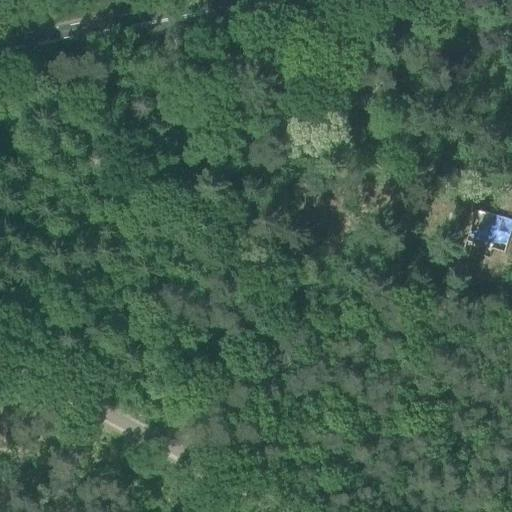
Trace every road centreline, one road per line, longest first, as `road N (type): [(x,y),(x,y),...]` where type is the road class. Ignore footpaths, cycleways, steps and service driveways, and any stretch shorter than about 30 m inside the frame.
road 1 (unclassified): [(297,511),(0,361)]
road 2 (primary): [(0,52),(278,0)]
